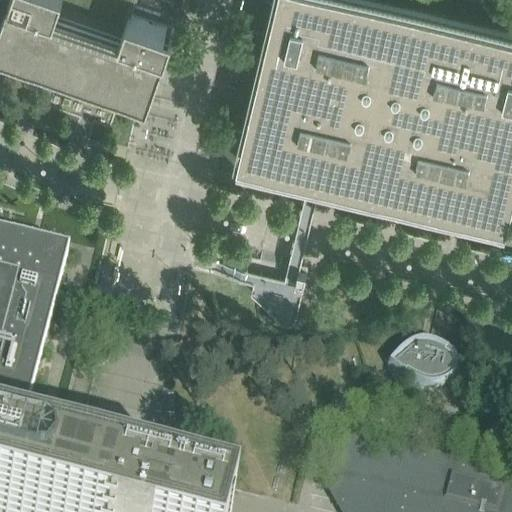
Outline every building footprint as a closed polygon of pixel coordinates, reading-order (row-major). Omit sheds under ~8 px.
[(8,0),(0,23),(0,50),(3,52),(138,99),(146,102),(149,103),(151,96),(167,51),(175,28),(131,12),(135,0),(8,0)] [(511,31),(379,0),(276,0),(276,3),(268,35),(239,159),(286,170),(296,172),(305,175),(312,176),(325,179),(508,223),(511,207),(511,31)] [(0,426),(21,432),(30,398),(66,262),(0,245),(0,426)] [(254,279),(254,280),(253,285),(251,291),(282,319),(282,320),(284,321),(286,322),(287,322),(289,322),(291,321),(292,321),(293,320),(294,320),(294,319),(295,318),(296,317),(296,316),(297,315),(297,314),(302,290),(280,283),(279,282),(278,280),(276,279),(274,278),(271,278),(270,278),(268,279),(267,279),(266,280),(265,281),(264,281),(254,279)] [(431,344),(429,343),(428,343),(426,350),(422,349),(419,348),(417,347),(414,347),(411,347),(410,347),(407,348),(404,349),(400,350),(397,352),(395,353),(393,355),(392,355),(384,362),(388,366),(384,369),(387,372),(391,374),(393,376),(394,377),(398,379),(401,381),(405,382),(412,386),(418,388),(425,389),(443,391),(449,386),(453,384),(454,383),(456,382),(457,381),(458,380),(460,378),(460,377),(461,376),(462,374),(462,373),(462,372),(463,370),(463,368),(463,366),(463,365),(462,362),(461,359),(460,358),(455,353),(452,351),(449,349),(446,347),(442,346),(439,345),(434,344),(431,344)] [(511,511),(511,481),(507,480),(349,438),(348,445),(341,443),(329,486),(336,488),(334,495),(341,497),(340,504),(347,506),(344,511),(511,511)] [(0,511),(152,511),(155,503),(172,507),(173,506),(141,498),(112,490),(111,492),(118,493),(114,507),(23,483),(10,480),(0,477),(0,511)]
